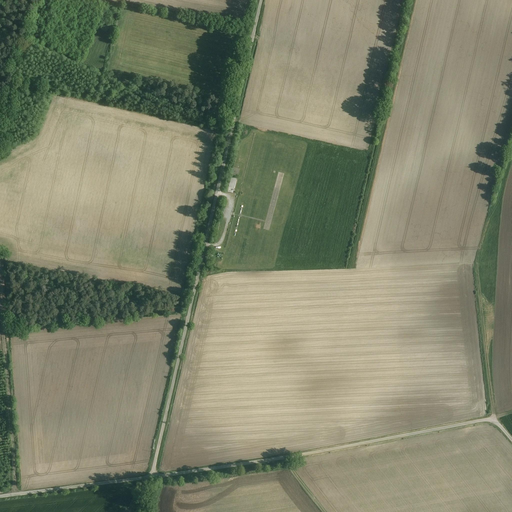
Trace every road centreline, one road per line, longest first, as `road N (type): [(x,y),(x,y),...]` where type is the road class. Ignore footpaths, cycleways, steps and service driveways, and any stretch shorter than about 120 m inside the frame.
road 1 (unclassified): [(151,477),(261,0)]
road 2 (unclassified): [(151,477),(495,417)]
road 3 (track): [(495,417),(476,263),(489,215)]
road 4 (unclassified): [(0,496),(151,477)]
